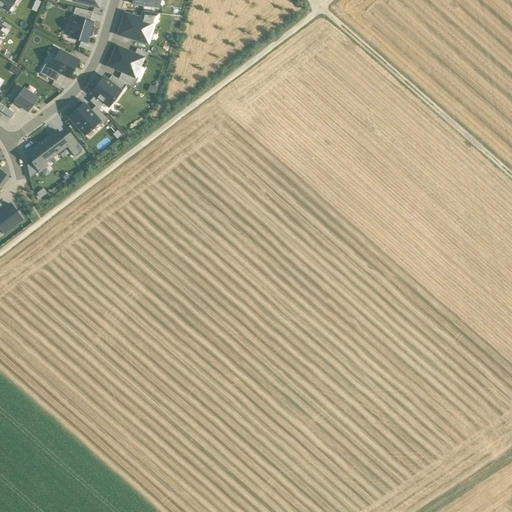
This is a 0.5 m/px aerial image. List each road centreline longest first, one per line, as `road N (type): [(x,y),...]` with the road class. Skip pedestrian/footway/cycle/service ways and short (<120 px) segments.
road 1 (track): [(0,253),(320,8)]
road 2 (track): [(320,8),(511,176)]
road 3 (residential): [(112,0),(90,68),(8,140)]
